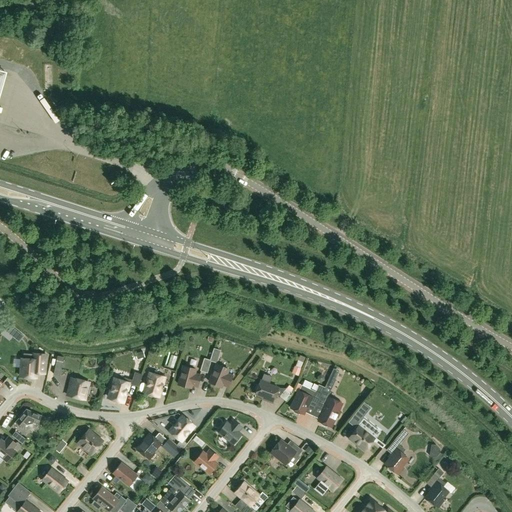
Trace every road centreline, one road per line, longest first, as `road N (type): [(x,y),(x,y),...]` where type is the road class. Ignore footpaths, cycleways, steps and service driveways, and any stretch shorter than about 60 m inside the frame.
road 1 (primary): [(511,419),(441,356),(388,326),(287,283),(136,236)]
road 2 (tertiary): [(511,344),(239,176),(201,167),(165,178)]
road 3 (residential): [(128,417),(211,400),(273,418)]
road 4 (primary): [(136,236),(0,191)]
road 5 (residential): [(0,412),(17,390),(76,411),(128,417)]
